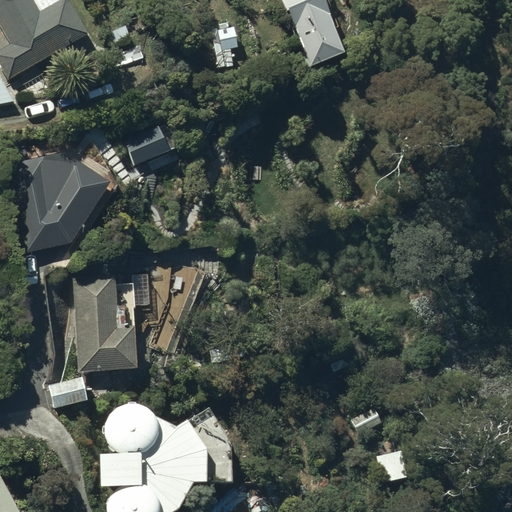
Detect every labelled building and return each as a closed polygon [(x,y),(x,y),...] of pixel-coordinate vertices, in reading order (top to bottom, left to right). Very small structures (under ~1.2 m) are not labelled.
[(0,0),(0,20),(11,38),(0,45),(0,62),(8,75),(18,69),(26,81),(44,71),(36,59),(91,26),(74,0),(0,0)] [(320,0),(288,0),(303,35),(315,30),(317,35),(302,41),(305,47),(300,49),(306,65),(317,60),(315,56),(322,53),(323,54),(344,45),(337,30),(333,32),(329,23),(331,22),(320,0)] [(159,122),(123,138),(135,163),(176,144),(170,129),(164,132),(159,122)] [(72,237),(110,174),(64,147),(5,163),(28,249),(72,237)] [(126,274),(126,279),(115,279),(115,270),(73,276),(79,370),(49,382),(54,404),(88,391),(83,368),(136,358),(135,331),(148,331),(147,310),(151,310),(150,274),(126,274)] [(192,469),(231,469),(231,431),(209,397),(178,416),(159,408),(157,406),(156,404),(154,402),(152,400),(150,399),(148,398),(146,396),(144,396),(141,395),(139,394),(137,394),(134,394),(132,394),(129,394),(127,395),(124,396),(122,397),(120,398),(118,399),(116,401),(114,402),(113,404),(111,406),(110,408),(109,410),(108,413),(107,415),(107,417),(106,420),(106,422),(106,425),(107,427),(107,430),(108,432),(109,434),(110,436),(112,438),(113,440),(115,442),(117,444),(101,448),(102,479),(140,474),(140,477),(123,479),(122,480),(121,480),(121,481),(120,481),(119,482),(118,482),(117,483),(117,484),(116,484),(115,485),(115,486),(114,486),(113,487),(113,488),(112,489),(112,490),(111,491),(111,492),(110,493),(110,494),(110,495),(110,496),(109,497),(109,498),(109,499),(109,500),(109,501),(109,502),(109,503),(109,504),(109,505),(109,506),(110,507),(110,508),(111,509),(111,510),(111,511),(112,511),(158,511),(177,499),(192,469)] [(23,511),(0,470),(0,511),(23,511)]
